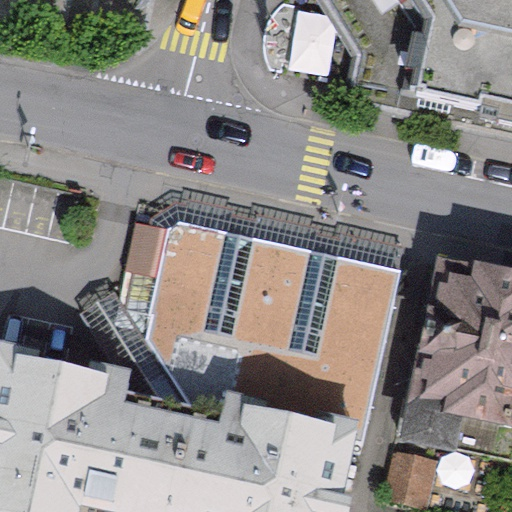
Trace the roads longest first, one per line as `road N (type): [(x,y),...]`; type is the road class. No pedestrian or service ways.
road 1 (secondary): [(511,212),(176,133)]
road 2 (secondary): [(176,133),(0,97)]
road 3 (residential): [(176,133),(210,0)]
